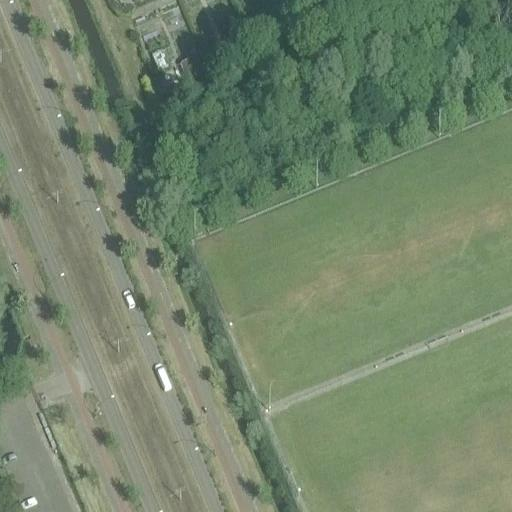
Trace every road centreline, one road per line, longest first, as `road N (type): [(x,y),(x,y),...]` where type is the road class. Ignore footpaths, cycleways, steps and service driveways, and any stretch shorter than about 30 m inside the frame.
road 1 (tertiary): [(218,511),(6,0)]
road 2 (tertiary): [(0,137),(155,511)]
